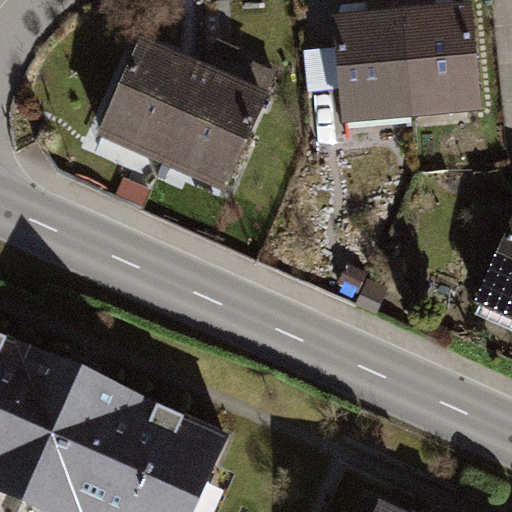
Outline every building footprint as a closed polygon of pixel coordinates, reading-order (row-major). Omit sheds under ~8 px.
[(473,1),(403,9),(414,115),(485,107),(473,1)] [(414,115),(403,9),(339,16),(348,121),(414,115)] [(164,166),(210,61),(144,32),(98,137),(164,166)] [(218,38),(210,61),(164,166),(228,194),(280,71),(239,54),(242,47),(218,38)] [(511,217),(475,302),(511,317),(511,217)] [(195,511),(224,446),(0,349),(0,511),(195,511)] [(399,511),(363,497),(356,511),(399,511)]
